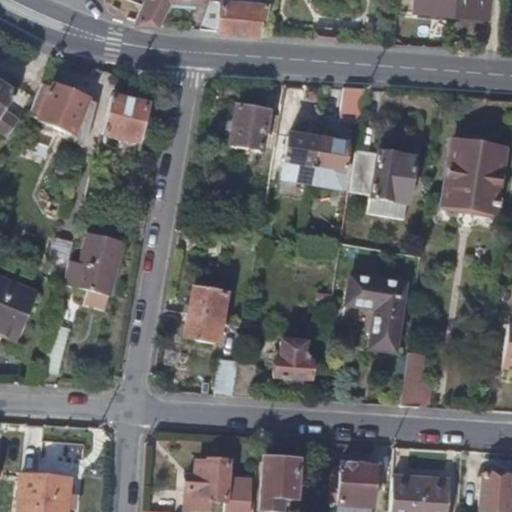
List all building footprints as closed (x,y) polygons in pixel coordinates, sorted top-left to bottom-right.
[(162,2),(194,4),(194,0),(144,0),(132,26),(151,28),(157,13),(162,2)] [(483,19),(484,0),(413,0),(413,13),(483,19)] [(194,4),(162,2),(157,13),(164,14),(165,10),(184,11),(193,11),(194,4)] [(207,2),(206,5),(196,32),(212,33),(216,4),(207,2)] [(196,32),(206,5),(194,4),(193,11),(184,11),(179,31),(196,32)] [(253,37),(262,7),(253,7),(216,4),(212,33),(253,37)] [(47,90),(37,86),(25,116),(34,120),(33,122),(58,134),(56,139),(77,148),(94,107),(49,88),(47,90)] [(0,110),(10,96),(0,89),(0,135),(3,137),(12,122),(0,113),(0,110)] [(356,127),(362,93),(344,92),(339,124),(356,127)] [(131,145),(141,109),(107,101),(97,137),(131,145)] [(262,115),(232,110),(226,148),(256,154),(256,151),(269,153),(275,120),(262,118),(262,115)] [(305,187),(312,144),(283,139),(276,182),(305,187)] [(342,148),(312,144),(305,187),(335,192),(342,148)] [(500,153),(448,145),(439,207),(491,216),(500,153)] [(410,164),(352,153),(345,197),(359,199),(356,213),(400,222),(410,164)] [(491,216),(439,207),(436,222),(488,230),(491,216)] [(85,236),(78,267),(65,263),(64,267),(60,286),(59,287),(83,293),(80,307),(102,313),(118,243),(85,236)] [(64,267),(65,263),(71,242),(53,238),(47,263),(64,267)] [(391,352),(399,283),(344,276),(339,308),(368,312),(363,349),(391,352)] [(0,336),(8,340),(28,294),(0,282),(0,336)] [(187,292),(183,317),(216,322),(221,298),(187,292)] [(216,322),(183,317),(179,342),(212,347),(216,322)] [(58,355),(64,328),(50,325),(44,351),(58,355)] [(511,329),(504,329),(498,373),(511,374),(511,329)] [(298,364),(300,345),(275,344),(274,361),(269,361),(268,381),(304,383),(306,365),(298,364)] [(421,358),(402,356),(394,409),(414,411),(421,358)] [(229,399),(234,368),(213,366),(210,398),(229,399)] [(251,369),(234,368),(229,399),(249,401),(251,369)] [(292,502),(294,465),(260,462),(257,511),(277,511),(279,500),(292,502)] [(224,481),(225,465),(204,464),(203,467),(194,467),(192,482),(183,480),(181,495),(192,496),(189,511),(205,511),(207,504),(222,506),(221,511),(244,511),(247,483),(224,481)] [(356,470),(337,468),(333,511),(368,511),(371,473),(356,472),(356,470)] [(62,511),(64,483),(15,479),(12,511),(62,511)] [(407,489),(408,482),(388,480),(385,511),(442,511),(445,484),(425,483),(424,490),(407,489)] [(507,511),(510,482),(479,480),(476,511),(507,511)]
